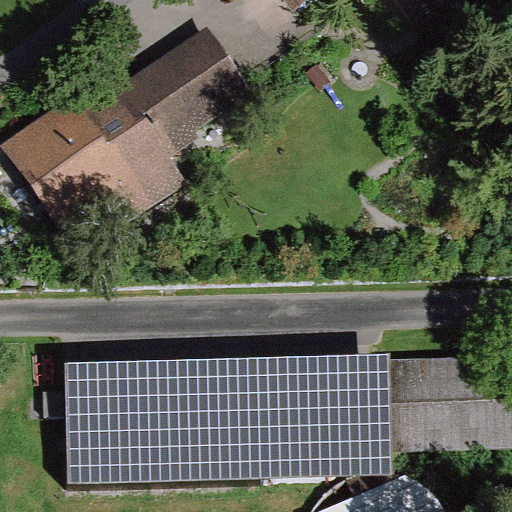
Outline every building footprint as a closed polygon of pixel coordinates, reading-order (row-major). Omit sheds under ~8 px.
[(279,0),(287,11),(303,0),(279,0)] [(396,0),(408,14),(426,0),(396,0)] [(251,99),(209,34),(120,91),(112,78),(3,150),(65,244),(123,207),(134,224),(188,189),(170,162),(201,142),(196,135),(251,99)] [(511,363),(66,374),(69,493),(393,485),(392,457),(511,454),(511,363)] [(425,511),(413,482),(337,511),(425,511)]
